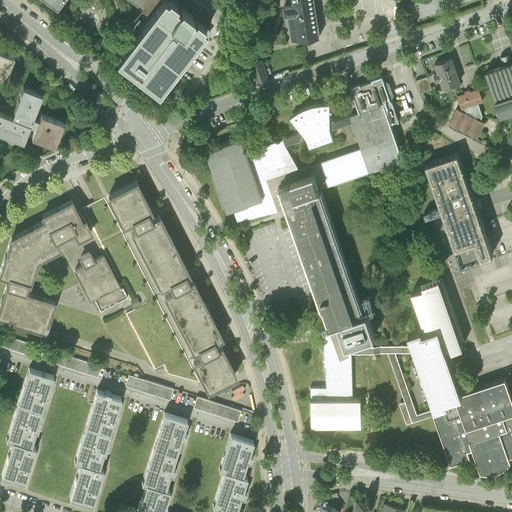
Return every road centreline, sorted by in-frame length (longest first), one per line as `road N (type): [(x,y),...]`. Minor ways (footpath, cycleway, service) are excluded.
road 1 (secondary): [(293,457),(249,305),(205,219),(147,133)]
road 2 (secondary): [(132,138),(206,247),(236,311),(275,458)]
road 3 (residential): [(253,95),(511,6)]
road 4 (residential): [(0,350),(252,432)]
road 5 (residential): [(0,206),(57,165),(132,138)]
road 6 (tertiary): [(433,485),(390,468),(293,457)]
road 7 (secondary): [(147,133),(84,63),(44,39)]
road 8 (tertiary): [(295,476),(433,485)]
road 9 (secondary): [(44,39),(132,138)]
road 10 (track): [(421,266),(406,219),(420,190),(415,176),(390,184)]
